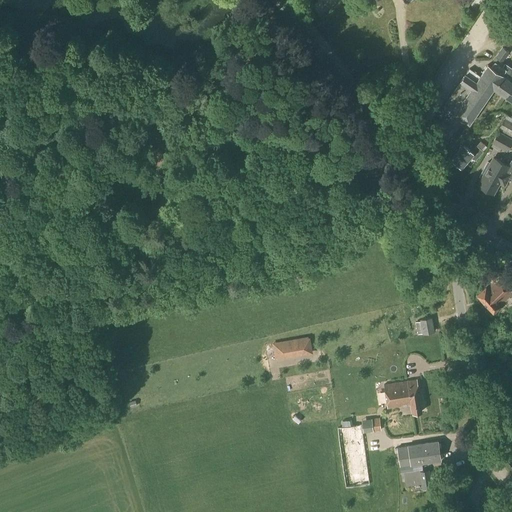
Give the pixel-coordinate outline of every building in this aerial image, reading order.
[(502,62),(509,52),(502,48),(496,57),(502,62)] [(507,71),(502,68),(495,62),(491,68),(488,65),(480,76),(469,69),(443,106),(454,114),(469,124),(493,90),(507,71)] [(504,97),(511,85),(511,69),(505,64),(502,68),(507,71),(493,90),(504,97)] [(511,137),(511,123),(504,118),(498,129),(511,137)] [(507,152),(511,142),(511,140),(498,133),(492,143),(507,152)] [(471,151),(463,144),(450,159),(460,168),(470,157),(475,161),(482,152),(476,146),(471,151)] [(505,172),(508,167),(494,158),(489,167),(487,166),(482,174),(484,175),(478,186),(493,194),(499,183),(504,186),(510,175),(505,172)] [(493,313),(500,306),(511,296),(511,291),(497,276),(485,287),(486,287),(477,295),(493,313)] [(423,334),(433,332),(431,318),(421,320),(421,321),(415,322),(417,334),(423,333),(423,334)] [(308,338),(274,344),(276,357),(277,357),(277,359),(299,355),(298,349),(309,347),(308,338)] [(421,412),(416,380),(384,385),(387,409),(411,405),(412,413),(421,412)] [(379,418),(372,419),(374,431),(381,430),(379,418)] [(345,488),(370,485),(361,424),(336,427),(345,488)] [(410,466),(441,461),(438,441),(407,445),(407,446),(397,447),(400,467),(410,465),(410,466)] [(405,487),(422,484),(421,479),(429,477),(428,468),(403,472),(405,487)]
